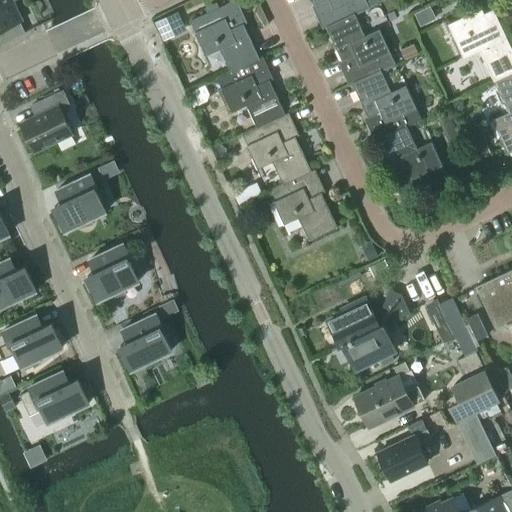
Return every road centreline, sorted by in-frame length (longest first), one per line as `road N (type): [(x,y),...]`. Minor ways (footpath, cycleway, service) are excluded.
road 1 (unclassified): [(358,511),(118,12)]
road 2 (residential): [(511,198),(417,242),(400,243),(382,229),(273,0)]
road 3 (residential): [(132,436),(0,143)]
road 4 (residential): [(0,65),(118,12)]
